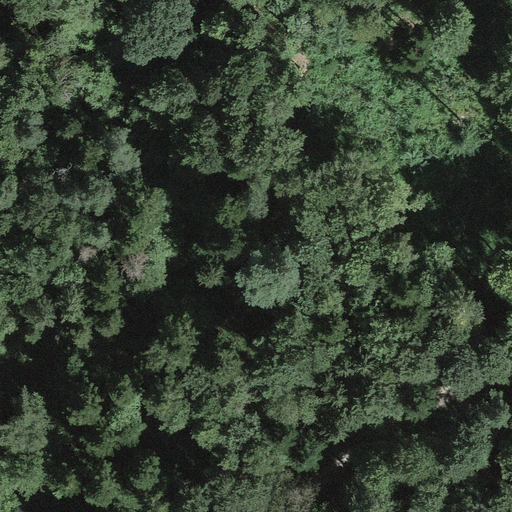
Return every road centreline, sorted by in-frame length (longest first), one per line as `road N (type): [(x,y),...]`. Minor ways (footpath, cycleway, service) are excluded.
road 1 (track): [(202,511),(371,413),(511,366)]
road 2 (track): [(371,413),(259,511)]
